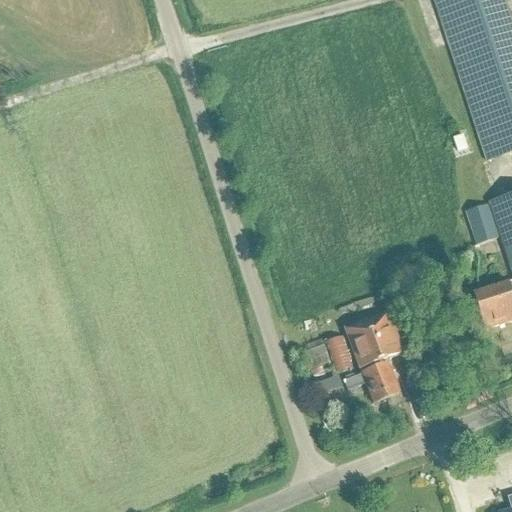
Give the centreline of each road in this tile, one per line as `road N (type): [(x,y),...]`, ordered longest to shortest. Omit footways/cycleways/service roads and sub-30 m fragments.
road 1 (unclassified): [(160,0),(315,486)]
road 2 (tertiary): [(315,486),(511,412)]
